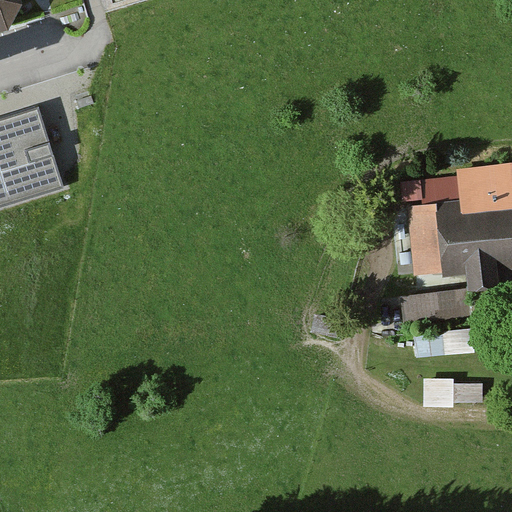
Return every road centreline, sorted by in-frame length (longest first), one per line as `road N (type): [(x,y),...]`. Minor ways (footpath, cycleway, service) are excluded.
road 1 (track): [(367,293),(353,367),(379,397),(435,417),(511,417)]
road 2 (residential): [(511,272),(367,293)]
